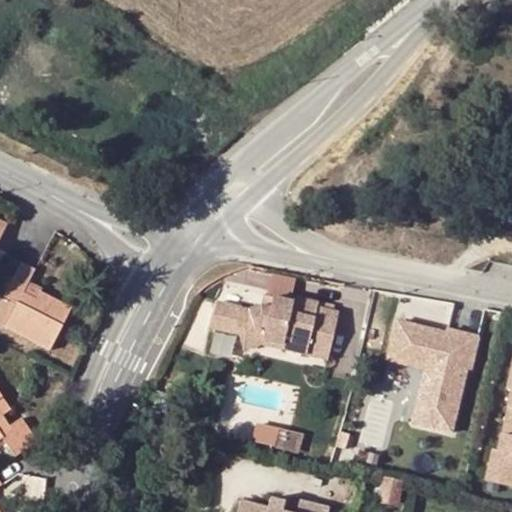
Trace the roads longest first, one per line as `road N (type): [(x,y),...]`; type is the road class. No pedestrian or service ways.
road 1 (tertiary): [(254,194),(411,48),(448,0)]
road 2 (tertiary): [(143,273),(81,407),(71,495)]
road 3 (residential): [(511,296),(334,259)]
road 4 (tertiary): [(105,432),(185,271)]
road 5 (unclassified): [(105,432),(108,384),(161,276)]
road 6 (tertiary): [(322,90),(210,187)]
road 7 (tertiary): [(437,0),(322,90)]
road 8 (unclassified): [(322,90),(309,115),(234,183)]
road 9 (residential): [(210,239),(303,262),(334,259)]
